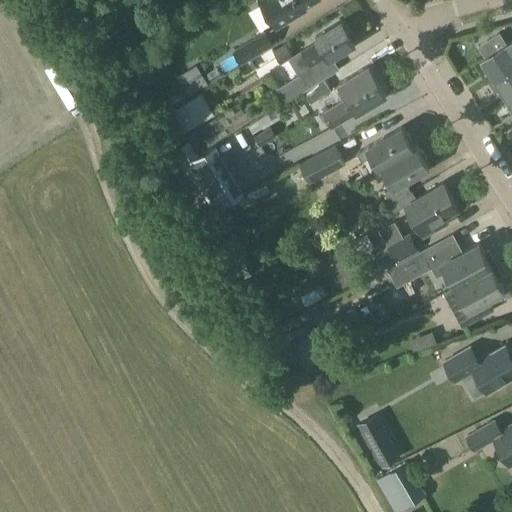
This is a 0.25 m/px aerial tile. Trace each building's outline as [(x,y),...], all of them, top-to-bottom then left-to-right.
[(261,0),(277,27),(308,8),(306,5),(314,0),(261,0)] [(339,5),(309,19),(315,32),(345,18),(339,5)] [(344,54),(342,50),(355,42),(342,20),(316,35),(319,40),(294,55),(291,57),(300,73),(278,87),(286,100),(304,89),(324,77),(340,67),(335,59),(344,54)] [(266,31),(235,49),(242,61),(273,43),(266,31)] [(508,41),(484,57),(497,78),(511,68),(511,39),(509,42),(508,41)] [(286,43),(275,50),(282,62),(291,57),(294,55),(286,43)] [(144,86),(160,77),(145,52),(129,61),(144,86)] [(198,63),(178,75),(190,93),(210,81),(198,63)] [(325,111),(320,115),(325,122),(330,119),(333,125),(387,93),(369,64),(340,81),(349,96),(325,111)] [(511,68),(497,78),(509,98),(511,96),(511,68)] [(332,89),(324,77),(304,89),(312,101),(332,89)] [(203,92),(167,114),(179,135),(215,114),(203,92)] [(403,125),(358,152),(363,160),(373,154),(380,167),(383,165),(415,146),(414,146),(413,143),(413,139),(409,132),(405,130),(403,125)] [(215,133),(220,144),(237,138),(232,126),(215,133)] [(269,129),(254,139),(260,148),(275,138),(269,129)] [(198,155),(190,141),(177,148),(186,162),(198,155)] [(186,162),(206,197),(237,178),(216,144),(186,162)] [(415,146),(383,165),(390,177),(384,180),(389,188),(385,191),(391,202),(412,190),(405,179),(430,165),(428,161),(428,157),(423,150),(420,148),(418,144),(414,146),(415,146)] [(337,145),(303,165),(313,182),(347,163),(337,145)] [(445,181),(406,203),(424,234),(451,219),(447,214),(459,207),(445,181)] [(396,219),(380,228),(397,260),(418,248),(410,233),(404,236),(396,219)] [(240,244),(252,238),(246,225),(234,230),(240,244)] [(232,235),(222,240),(241,278),(251,273),(232,235)] [(453,242),(444,247),(440,239),(405,257),(414,273),(431,263),(438,276),(448,270),(456,286),(497,263),(490,249),(486,251),(480,241),(459,252),(453,242)] [(464,300),(454,306),(464,325),(491,311),(485,300),(506,289),(501,279),(505,276),(497,263),(456,286),(464,300)] [(297,292),(316,285),(312,274),(293,281),(297,292)] [(353,306),(320,325),(330,342),(364,322),(353,306)] [(433,330),(409,338),(414,351),(438,342),(433,330)] [(471,345),(445,360),(456,379),(475,368),(488,391),(511,376),(511,353),(506,343),(479,359),(471,345)] [(358,424),(381,466),(400,456),(377,413),(358,424)] [(496,419),(468,435),(476,448),(495,437),(510,463),(511,462),(511,425),(502,431),(496,419)] [(409,464),(380,482),(397,511),(399,511),(428,495),(409,464)]
